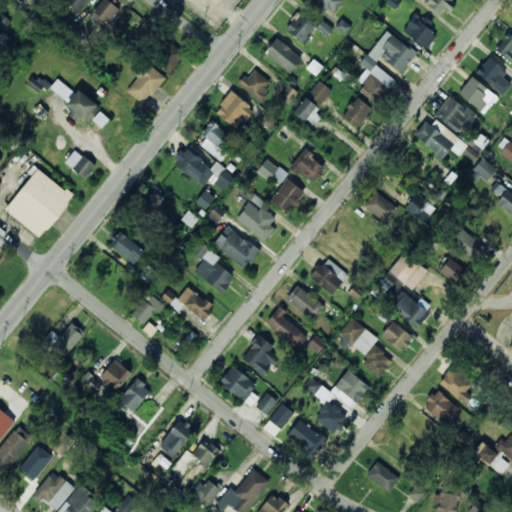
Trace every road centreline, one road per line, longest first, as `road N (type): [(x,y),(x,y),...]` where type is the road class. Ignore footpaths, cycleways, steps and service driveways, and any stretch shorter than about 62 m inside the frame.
road 1 (residential): [(187,383),(498,0)]
road 2 (residential): [(357,511),(0,235)]
road 3 (secondary): [(268,0),(0,327)]
road 4 (residential): [(320,490),(511,256)]
